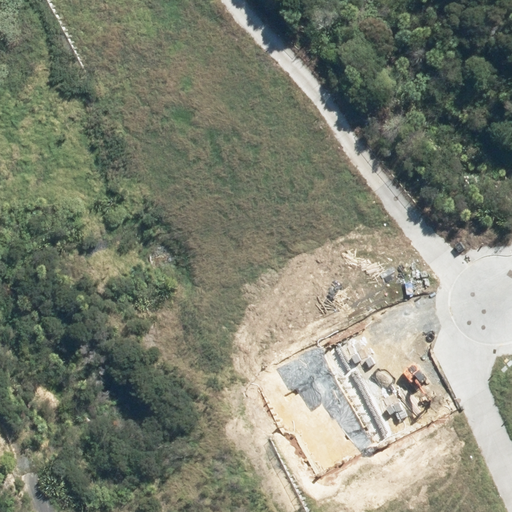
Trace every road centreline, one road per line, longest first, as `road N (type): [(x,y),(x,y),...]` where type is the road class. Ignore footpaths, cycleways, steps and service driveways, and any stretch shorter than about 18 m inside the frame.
road 1 (residential): [(239,0),(444,252),(469,323)]
road 2 (residential): [(469,323),(511,480)]
